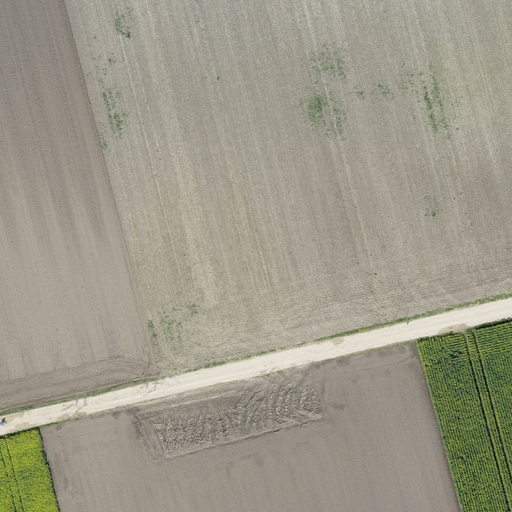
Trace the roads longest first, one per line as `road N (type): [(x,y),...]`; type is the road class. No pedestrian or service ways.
road 1 (motorway): [(511,176),(0,296)]
road 2 (motorway): [(0,362),(511,242)]
road 3 (track): [(0,425),(511,307)]
